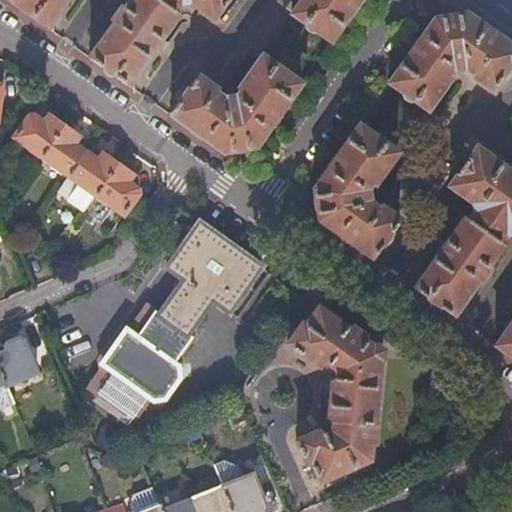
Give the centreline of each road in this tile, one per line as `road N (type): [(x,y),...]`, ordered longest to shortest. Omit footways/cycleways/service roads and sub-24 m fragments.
road 1 (residential): [(251,212),(511,388)]
road 2 (residential): [(401,0),(251,212)]
road 3 (residential): [(0,317),(108,272),(192,170)]
road 4 (residential): [(192,170),(0,35)]
road 5 (tertiary): [(511,445),(360,511)]
